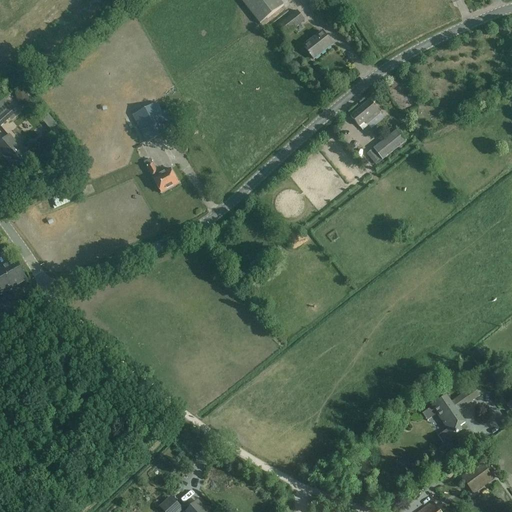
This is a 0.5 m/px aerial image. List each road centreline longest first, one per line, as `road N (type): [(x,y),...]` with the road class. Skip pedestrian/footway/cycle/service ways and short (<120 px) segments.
road 1 (tertiary): [(50,292),(206,221),(375,76),(511,9)]
road 2 (unclassified): [(50,292),(198,424),(256,464),(361,511)]
